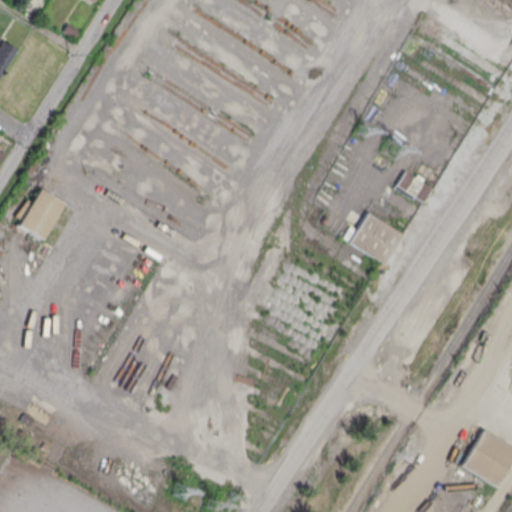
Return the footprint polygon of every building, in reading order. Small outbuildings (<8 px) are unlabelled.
[(0,75),(15,49),(0,40),(0,75)] [(392,187),(421,204),(431,187),(402,170),(392,187)] [(61,203),(34,187),(12,224),(40,240),(61,203)] [(383,264),(401,233),(364,212),(352,234),(347,231),(341,241),(383,264)] [(494,488),(511,457),(511,448),(479,428),(457,465),(494,488)]
